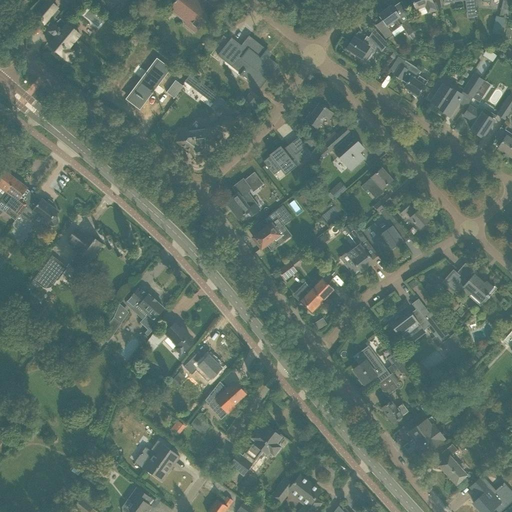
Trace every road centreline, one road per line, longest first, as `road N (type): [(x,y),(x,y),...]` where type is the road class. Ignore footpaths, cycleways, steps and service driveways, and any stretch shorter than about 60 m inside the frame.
road 1 (tertiary): [(417,511),(186,244),(45,120)]
road 2 (residential): [(196,195),(37,68),(24,65),(8,77)]
road 3 (residential): [(511,182),(314,57)]
road 4 (residential): [(469,228),(314,57)]
road 5 (residential): [(444,511),(319,352)]
road 6 (residential): [(319,352),(196,195)]
road 7 (residential): [(319,352),(361,298),(469,228)]
road 8 (residential): [(196,195),(253,141),(314,57)]
